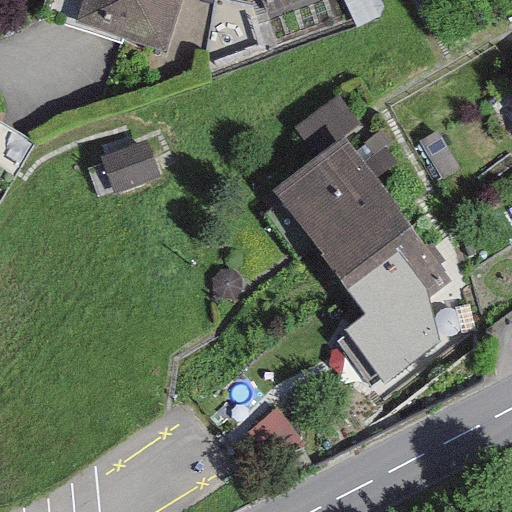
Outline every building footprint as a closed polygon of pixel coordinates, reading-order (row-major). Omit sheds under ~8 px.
[(205,0),(59,0),(55,10),(105,29),(98,46),(178,75),(205,0)] [(297,0),(302,11),(333,0),(297,0)] [(479,286),(380,154),(289,221),(388,354),(479,286)] [(141,168),(107,185),(118,207),(152,190),(141,168)] [(307,428),(276,415),(237,450),(263,478),(306,456),(307,428)]
